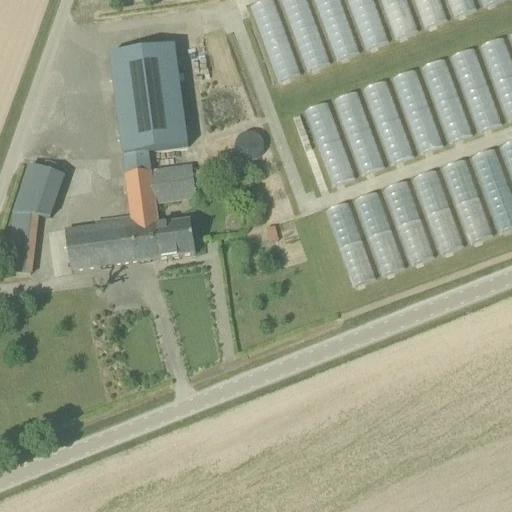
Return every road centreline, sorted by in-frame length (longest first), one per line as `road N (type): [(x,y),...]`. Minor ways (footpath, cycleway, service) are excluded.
road 1 (unclassified): [(0,483),(511,280)]
road 2 (unclassified): [(0,201),(70,0)]
